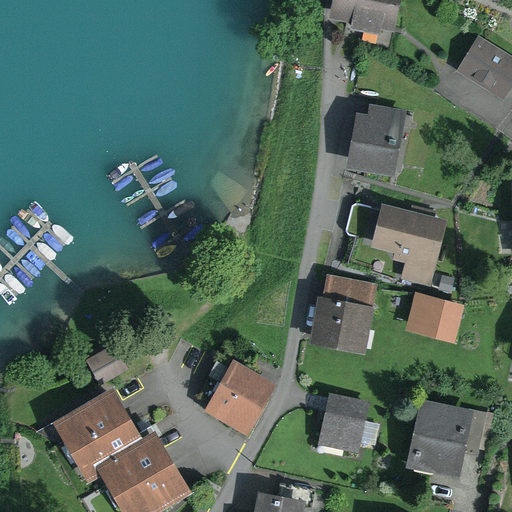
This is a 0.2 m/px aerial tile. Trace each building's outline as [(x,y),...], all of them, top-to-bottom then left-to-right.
[(338,0),(335,19),(393,31),(399,0),(338,0)] [(511,61),(480,43),(464,71),(503,94),(511,79),(511,61)] [(353,166),(390,172),(399,116),(372,112),(371,123),(360,121),(353,166)] [(443,225),(385,210),(376,248),(404,255),(399,274),(429,281),(443,225)] [(317,343),(362,352),(374,289),(330,280),(317,343)] [(410,329),(451,339),(458,311),(416,301),(410,329)] [(247,431),(271,390),(234,369),(211,410),(247,431)] [(128,511),(155,511),(184,495),(152,441),(140,448),(111,399),(61,428),(90,478),(104,470),(128,511)] [(322,443),(354,449),(362,406),(331,400),(322,443)] [(457,474),(467,416),(424,408),(413,466),(457,474)] [(299,511),(300,509),(261,502),(259,511),(299,511)]
